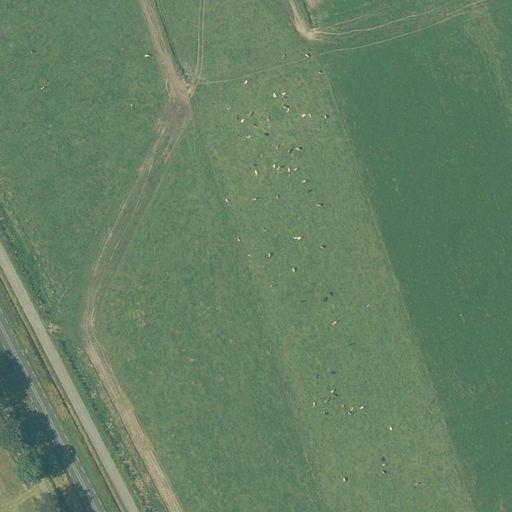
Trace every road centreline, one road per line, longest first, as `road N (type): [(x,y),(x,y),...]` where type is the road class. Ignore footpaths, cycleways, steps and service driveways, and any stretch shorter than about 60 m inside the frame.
road 1 (unclassified): [(135,511),(0,253)]
road 2 (primary): [(0,325),(96,511)]
road 3 (unclassified): [(55,511),(0,403)]
